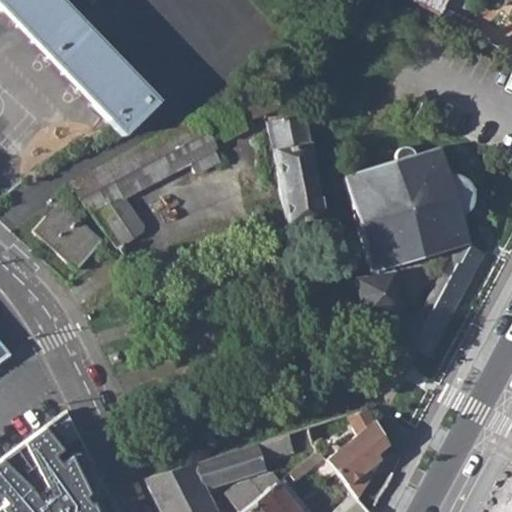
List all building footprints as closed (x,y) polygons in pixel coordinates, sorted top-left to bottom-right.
[(95,0),(0,0),(0,12),(119,137),(155,103),(56,0),(88,0),(92,4),(95,0)] [(407,0),(435,15),(443,0),(407,0)] [(492,0),(477,31),(511,47),(511,3),(504,0),(492,0)] [(89,214),(116,247),(146,229),(120,196),(168,170),(176,182),(218,160),(210,140),(219,134),(224,143),(253,125),(248,117),(297,98),(290,74),(227,97),(69,183),(89,214)] [(267,120),(285,224),(296,222),(322,218),(304,114),(267,120)] [(456,249),(467,246),(469,245),(460,216),(465,211),(471,197),(469,188),(460,178),(448,174),(439,147),(414,155),(410,151),(403,150),(396,154),(395,160),(343,176),(353,213),(372,274),(456,249)] [(32,233),(74,270),(99,242),(56,204),(32,233)] [(467,246),(456,249),(418,321),(402,312),(394,314),(383,335),(428,359),(483,255),(467,246)] [(376,317),(394,314),(402,312),(394,271),(354,279),(359,303),(362,320),(376,317)] [(324,459),(348,490),(354,497),(372,472),(368,467),(376,461),(374,455),(386,445),(367,409),(346,415),(358,431),(324,459)] [(0,455),(0,511),(111,511),(87,469),(61,413),(42,427),(0,455)] [(206,488),(264,471),(261,461),(313,445),(307,427),(143,478),(159,511),(213,511),(216,511),(206,488)] [(288,474),(295,482),(324,459),(318,451),(288,474)] [(226,491),(240,510),(274,484),(264,471),(226,491)] [(294,511),(295,511),(274,484),(240,510),(237,511),(294,511)] [(348,490),(320,511),(321,511),(365,511),(354,497),(348,490)]
